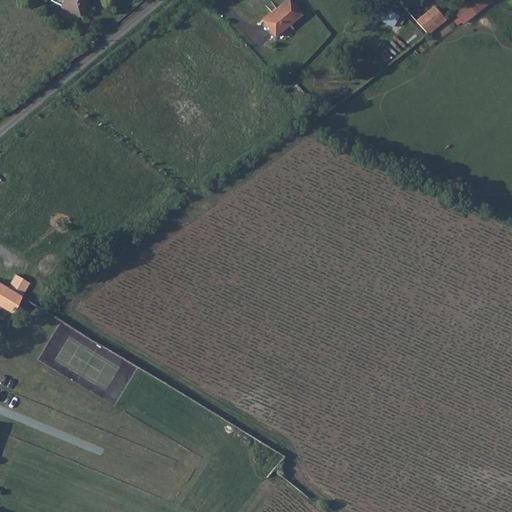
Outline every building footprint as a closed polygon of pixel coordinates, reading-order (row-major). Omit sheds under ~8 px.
[(49,0),(48,3),(59,9),(77,19),(86,0),(49,0)] [(302,13),(290,0),(285,0),(262,18),(276,35),(302,13)] [(481,0),(474,6),(480,14),(494,3),(491,0),(481,0)] [(446,19),(435,5),(416,19),(427,33),(446,19)] [(470,22),(480,14),(474,6),(464,13),(470,22)] [(461,28),(470,22),(464,13),(455,20),(461,28)] [(15,280),(7,292),(15,298),(22,284),(15,280)] [(28,288),(22,284),(15,298),(20,301),(28,288)]
